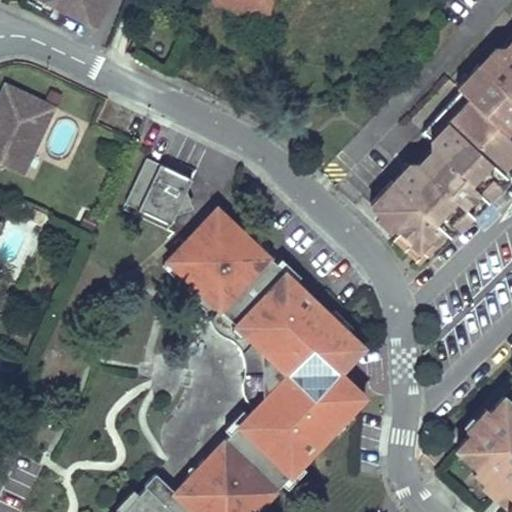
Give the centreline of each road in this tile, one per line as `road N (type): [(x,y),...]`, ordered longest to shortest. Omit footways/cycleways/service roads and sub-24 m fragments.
road 1 (residential): [(0,37),(32,39),(245,138),(375,260),(399,310)]
road 2 (residential): [(511,215),(417,305),(399,310)]
road 3 (residential): [(404,412),(422,405),(511,315)]
